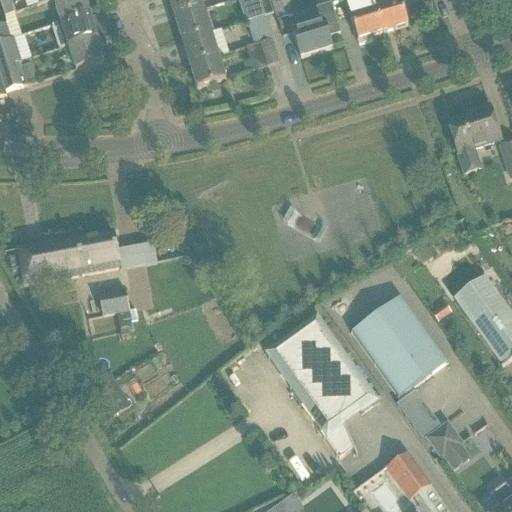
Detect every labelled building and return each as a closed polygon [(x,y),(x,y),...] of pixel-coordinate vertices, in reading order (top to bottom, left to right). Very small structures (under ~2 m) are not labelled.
[(0,0),(0,4),(4,18),(15,15),(10,0),(0,0)] [(83,0),(62,0),(53,3),(60,26),(89,17),(83,0)] [(167,0),(174,22),(203,13),(200,4),(211,0),(167,0)] [(241,16),(249,13),(252,23),(263,19),(261,14),(256,0),(239,0),(236,1),(241,16)] [(286,0),(270,0),(277,23),(292,19),(286,0)] [(351,0),(345,2),(345,3),(357,43),(382,36),(371,0),(351,0)] [(371,0),(382,36),(407,28),(400,2),(387,6),(385,0),(371,0)] [(292,36),(300,61),(330,51),(327,40),(340,36),(331,7),(317,11),(322,27),(292,36)] [(203,13),(174,22),(182,45),(210,36),(203,13)] [(89,17),(60,26),(68,50),(96,41),(89,17)] [(263,19),(252,23),(259,45),(270,42),(263,19)] [(7,26),(0,27),(0,79),(5,96),(6,95),(22,90),(15,67),(19,66),(12,42),(7,26)] [(210,36),(182,45),(189,68),(218,59),(217,58),(227,55),(221,32),(210,36)] [(96,41),(68,50),(75,74),(104,65),(96,41)] [(259,46),(245,50),(253,74),(278,67),(270,42),(259,45),(259,46)] [(42,59),(30,62),(19,66),(26,89),(37,86),(31,66),(43,63),(42,59)] [(218,59),(189,68),(197,92),(225,83),(218,59)] [(447,126),(453,145),(457,158),(458,158),(464,177),(479,172),(473,153),(500,144),(495,128),(488,109),(481,112),(481,115),(447,126)] [(511,146),(500,150),(511,183),(511,182),(511,146)] [(24,289),(44,286),(120,271),(113,235),(17,253),(24,289)] [(453,302),(502,370),(511,363),(511,319),(484,280),(453,302)] [(102,320),(128,315),(124,293),(98,298),(102,320)] [(350,336),(398,402),(447,367),(400,300),(350,336)] [(445,306),(431,315),(438,325),(451,316),(445,306)] [(316,318),(300,330),(264,356),(321,436),(320,437),(338,463),(354,452),(341,422),(355,413),(360,418),(378,405),(316,318)] [(129,409),(109,377),(88,390),(108,422),(129,409)] [(447,428),(427,442),(441,462),(443,461),(460,449),(461,448),(447,428)] [(407,456),(390,468),(386,471),(409,504),(430,489),(407,456)] [(511,511),(511,497),(505,487),(490,498),(499,511),(511,511)]
